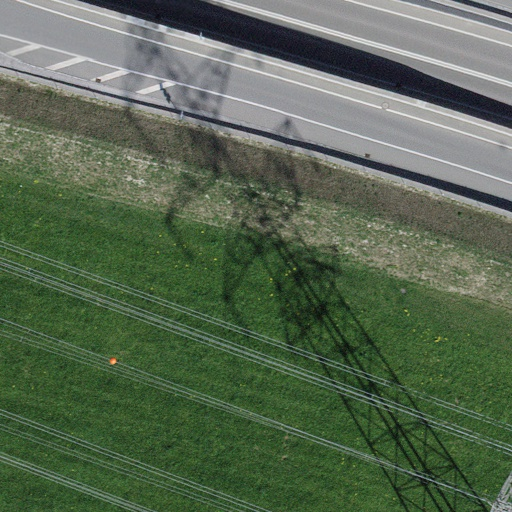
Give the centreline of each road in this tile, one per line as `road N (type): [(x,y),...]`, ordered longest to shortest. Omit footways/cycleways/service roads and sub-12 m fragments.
road 1 (secondary): [(0,20),(511,164)]
road 2 (secondary): [(209,0),(511,84)]
